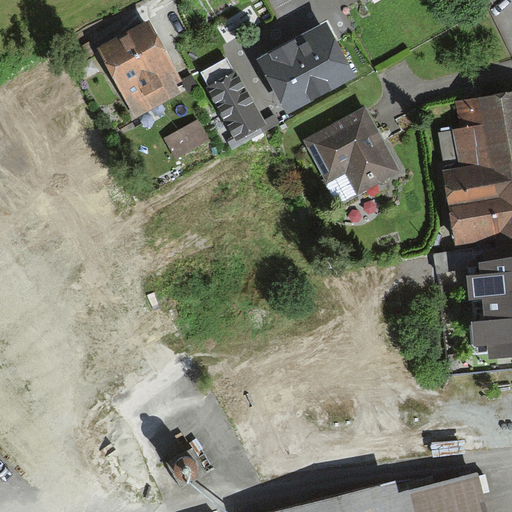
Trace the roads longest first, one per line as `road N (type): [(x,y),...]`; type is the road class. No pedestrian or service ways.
road 1 (unknown): [(511,456),(148,511)]
road 2 (unknown): [(97,511),(80,504),(64,474),(7,266)]
